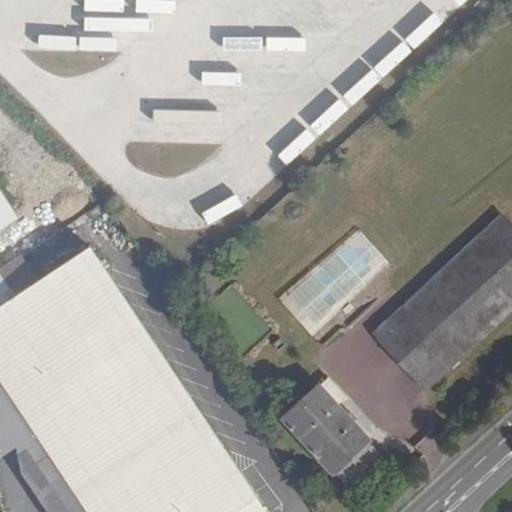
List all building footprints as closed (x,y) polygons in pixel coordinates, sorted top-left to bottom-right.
[(0,192),(0,229),(17,219),(0,192)] [(425,390),(511,308),(511,226),(502,216),(376,334),(425,390)] [(39,281),(22,256),(0,270),(0,456),(17,445),(22,474),(47,511),(264,511),(90,247),(39,281)] [(328,378),(321,385),(338,405),(346,397),(328,378)] [(321,385),(319,383),(281,418),(333,475),(334,474),(369,443),(371,440),(338,405),(321,385)] [(369,443),(334,474),(347,488),(381,456),(369,443)]
